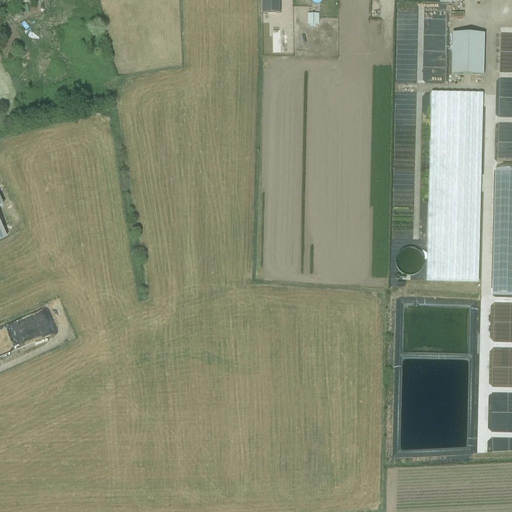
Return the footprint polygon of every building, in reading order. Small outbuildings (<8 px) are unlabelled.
[(262,0),(263,14),(278,14),(278,0),(262,0)] [(291,20),(263,19),(263,50),(290,50),(291,20)] [(451,34),(451,75),(483,76),(484,34),(451,34)] [(426,281),(477,282),(482,94),(431,93),(428,202),(426,281)] [(511,158),(495,158),(492,282),(511,282),(511,158)] [(425,264),(425,263),(425,261),(424,260),(424,259),(424,257),(422,254),(420,252),(419,251),(418,250),(417,249),(414,248),(413,248),(409,247),(405,248),(404,248),(401,249),(400,250),(398,252),(397,253),(396,254),(395,255),(395,256),(393,260),(393,261),(393,264),(393,266),(394,268),(395,269),(395,271),(396,272),(397,273),(399,275),(400,276),(401,276),(404,278),(405,278),(408,278),(410,278),(413,278),(414,278),(416,277),(417,276),(418,276),(419,275),(420,274),(421,273),(422,272),(424,268),(424,266),(425,264)] [(47,314),(3,331),(6,339),(0,340),(0,345),(5,357),(63,334),(55,314),(48,317),(47,314)]
